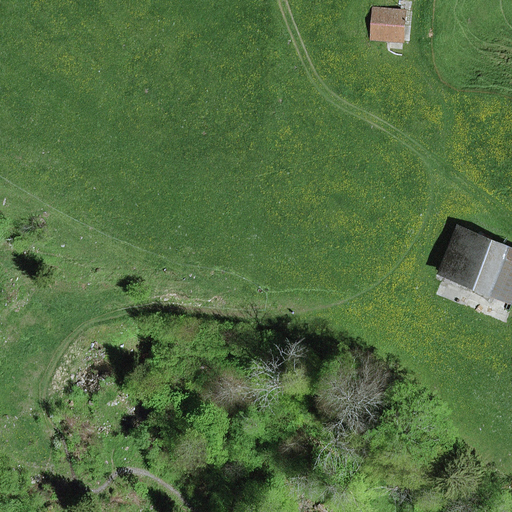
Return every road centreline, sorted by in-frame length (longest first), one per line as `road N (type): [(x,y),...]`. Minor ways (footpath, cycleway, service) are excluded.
road 1 (track): [(283,0),(326,90),(511,217)]
road 2 (track): [(436,160),(417,59),(420,0)]
